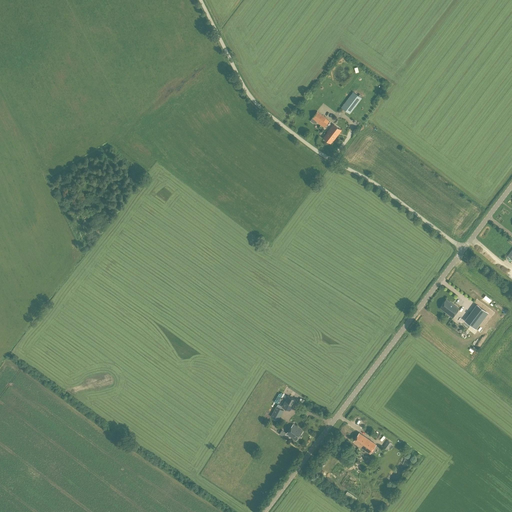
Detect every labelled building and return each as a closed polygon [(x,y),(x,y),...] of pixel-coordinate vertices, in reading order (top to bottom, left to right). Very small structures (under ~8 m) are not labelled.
[(350,114),(362,98),(353,91),(341,107),(350,114)] [(324,127),(329,120),(317,111),(312,117),(324,127)] [(328,130),(336,137),(342,130),(333,124),(328,130)] [(335,138),(336,137),(328,130),(327,132),(328,132),(324,137),(331,143),(335,137),(335,138)] [(459,308),(446,299),(440,307),(453,317),(459,308)] [(477,304),(472,311),(481,318),(486,311),(477,304)] [(288,395),(282,406),(290,411),(296,400),(288,395)] [(282,406),(277,404),(271,416),(278,421),(284,410),(281,408),(282,406)] [(296,440),(303,431),(293,424),(286,433),(296,440)] [(370,453),(376,444),(359,433),(353,441),(370,453)] [(387,450),(392,443),(387,440),(383,447),(387,450)] [(347,491),(345,494),(355,501),(357,498),(347,491)]
